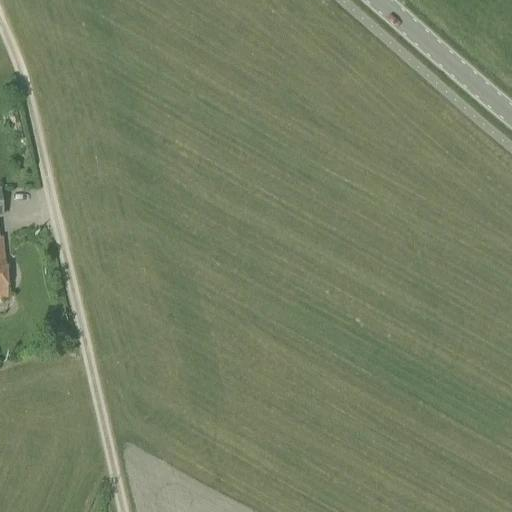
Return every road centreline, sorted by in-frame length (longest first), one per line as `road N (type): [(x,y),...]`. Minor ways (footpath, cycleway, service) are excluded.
road 1 (track): [(122,511),(21,74),(0,20)]
road 2 (tertiary): [(511,117),(377,0)]
